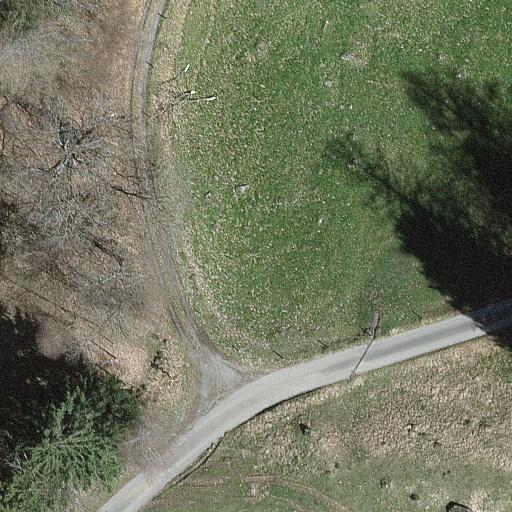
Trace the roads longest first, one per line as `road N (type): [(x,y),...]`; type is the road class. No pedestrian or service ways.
road 1 (track): [(151,0),(136,55),(130,135),(137,194),(178,310),(230,412)]
road 2 (track): [(230,412),(315,373),(511,317)]
road 3 (track): [(113,511),(230,412)]
